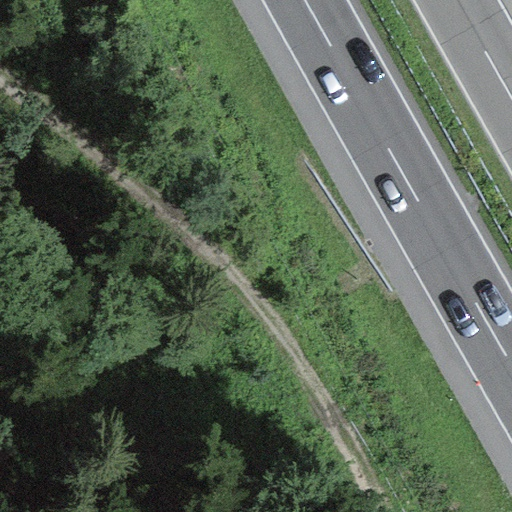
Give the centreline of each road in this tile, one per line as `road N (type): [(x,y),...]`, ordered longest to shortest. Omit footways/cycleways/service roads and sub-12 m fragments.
road 1 (motorway): [(304,0),(511,366)]
road 2 (track): [(0,405),(72,511)]
